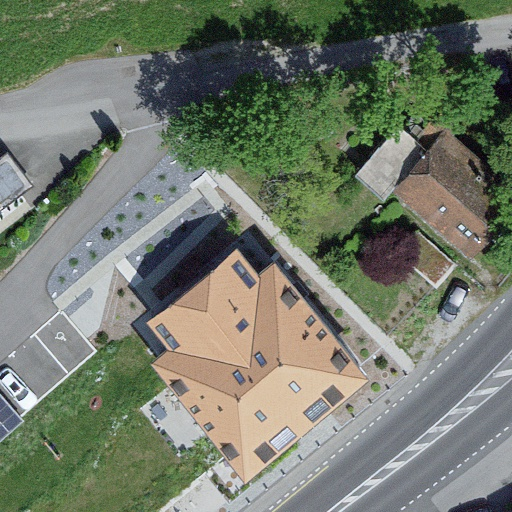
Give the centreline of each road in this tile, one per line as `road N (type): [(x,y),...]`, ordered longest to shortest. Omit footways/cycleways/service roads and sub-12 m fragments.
road 1 (residential): [(173,100),(511,38)]
road 2 (residential): [(173,100),(134,167),(0,295)]
road 3 (primary): [(511,364),(334,511)]
road 4 (residential): [(0,125),(173,100)]
